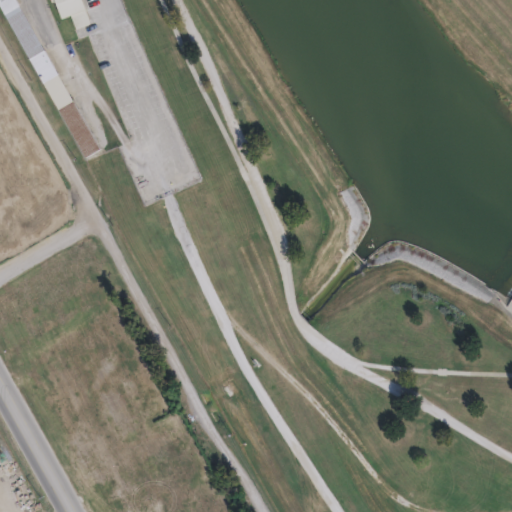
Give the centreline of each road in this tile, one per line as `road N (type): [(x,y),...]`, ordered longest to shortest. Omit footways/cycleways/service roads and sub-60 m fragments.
road 1 (residential): [(261,511),(98,219)]
road 2 (residential): [(98,219),(0,43)]
road 3 (residential): [(0,385),(71,511)]
